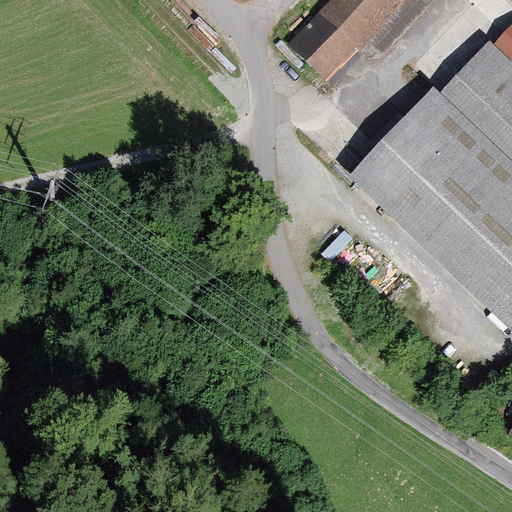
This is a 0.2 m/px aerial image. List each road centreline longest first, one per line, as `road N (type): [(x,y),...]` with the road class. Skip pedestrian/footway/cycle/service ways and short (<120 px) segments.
road 1 (residential): [(209,0),(242,33),(254,61),(272,251),(295,303),(350,371),(511,483)]
road 2 (track): [(262,129),(0,192)]
